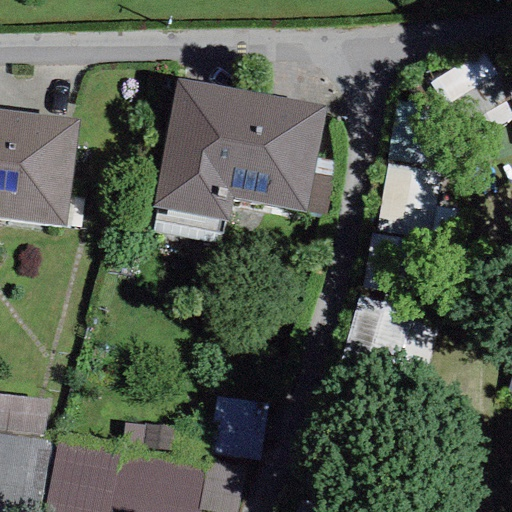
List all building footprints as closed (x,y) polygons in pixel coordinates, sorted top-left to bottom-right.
[(323,108),(176,79),(155,183),(150,208),(229,224),(234,198),(303,212),(314,158),(323,108)] [(394,96),(356,358),(416,367),(454,105),(394,96)] [(78,121),(0,109),(0,217),(63,227),(78,121)] [(314,158),(303,212),(325,216),(335,162),(314,158)] [(49,401),(0,395),(0,435),(46,442),(49,401)] [(0,435),(0,511),(1,511),(3,496),(37,501),(46,442),(0,435)] [(118,448),(55,436),(39,511),(105,511),(117,457),(118,448)] [(207,475),(117,457),(105,511),(199,511),(200,510),(207,475)] [(207,475),(200,510),(210,511),(240,511),(249,468),(210,460),(207,475)]
